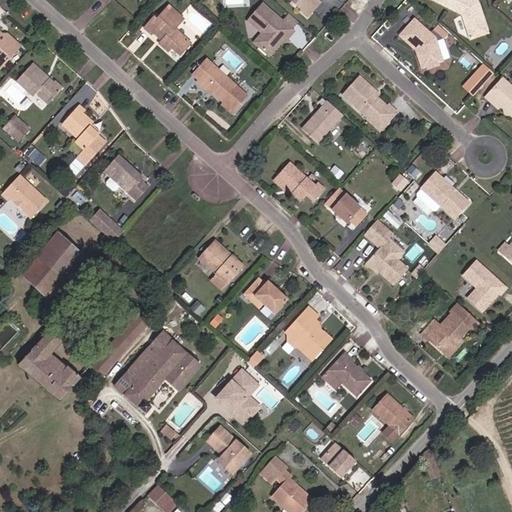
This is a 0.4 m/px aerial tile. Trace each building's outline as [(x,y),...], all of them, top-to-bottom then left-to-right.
[(290,0),(303,10),(302,13),(308,18),(322,3),(318,0),(290,0)] [(471,0),(427,0),(461,18),(465,32),(481,26),(483,21),(477,3),(471,0)] [(165,52),(169,47),(178,55),(188,44),(172,30),(181,20),(166,7),(154,21),(151,18),(142,28),(149,35),(150,34),(154,37),(157,35),(162,39),(157,45),(165,52)] [(247,24),(261,37),(253,46),(268,59),(281,44),(283,45),(293,35),(261,8),(247,24)] [(396,37),(413,52),(419,70),(424,69),(425,72),(438,67),(438,65),(443,63),(435,38),(415,19),(396,37)] [(468,41),(487,36),(483,21),(481,26),(465,32),(468,41)] [(0,62),(3,66),(18,48),(4,36),(0,40),(0,62)] [(199,82),(210,92),(221,102),(233,112),(246,97),(235,87),(204,59),(191,75),(199,82)] [(477,97),(495,71),(482,62),(464,87),(477,97)] [(44,83),(47,79),(31,65),(27,69),(44,83)] [(60,89),(47,79),(44,83),(27,69),(15,83),(31,96),(34,93),(47,104),(60,89)] [(372,93),(375,90),(361,77),(343,96),(371,122),(377,115),(386,125),(397,112),(389,105),(387,107),(378,98),(372,93)] [(486,98),(497,109),(502,105),(511,114),(511,84),(505,79),(486,98)] [(372,93),(378,98),(381,95),(375,90),(372,93)] [(317,145),(343,116),(328,103),(302,130),(317,145)] [(87,164),(105,147),(97,139),(99,137),(91,128),(93,127),(93,126),(83,116),(87,112),(81,107),(63,124),(79,140),(76,143),(84,151),(79,156),(87,164)] [(377,115),(371,122),(381,131),(386,125),(377,115)] [(14,116),(4,128),(19,141),(29,130),(14,116)] [(93,127),(91,128),(99,137),(101,135),(93,127)] [(105,147),(107,145),(99,137),(97,139),(105,147)] [(30,156),(36,149),(32,146),(26,152),(30,156)] [(85,166),(87,164),(79,156),(77,158),(85,166)] [(120,156),(105,173),(110,178),(120,186),(128,194),(136,201),(149,186),(144,181),(143,182),(141,180),(144,176),(120,156)] [(284,190),(285,188),(289,184),(296,190),(293,194),(300,200),(306,195),(311,200),(322,189),(316,183),(313,186),(288,163),(273,181),(284,190)] [(453,220),(468,204),(435,173),(420,189),(421,190),(440,208),(453,220)] [(18,174),(0,193),(7,199),(9,197),(14,201),(17,201),(21,205),(21,208),(30,217),(46,200),(18,174)] [(398,191),(406,181),(399,174),(391,184),(398,191)] [(116,191),(120,186),(110,178),(106,182),(107,185),(113,191),(116,191)] [(285,188),(293,194),(296,190),(289,184),(285,188)] [(338,187),(324,202),(345,221),(349,218),(355,223),(366,211),(338,187)] [(416,197),(432,213),(435,213),(440,208),(421,190),(416,195),(416,197)] [(97,206),(87,217),(111,240),(122,228),(97,206)] [(363,234),(370,241),(384,225),(377,218),(363,234)] [(376,246),(390,230),(384,225),(370,241),(376,246)] [(392,232),(390,230),(376,246),(378,248),(368,259),(379,271),(393,285),(408,269),(382,244),(392,232)] [(30,339),(93,268),(55,234),(20,272),(46,296),(18,328),(30,339)] [(429,243),(438,253),(447,244),(438,235),(429,243)] [(511,240),(508,246),(501,253),(511,262),(511,240)] [(214,242),(199,260),(226,283),(241,266),(214,242)] [(497,249),(501,253),(508,246),(504,242),(497,249)] [(379,271),(368,259),(364,264),(375,275),(379,271)] [(461,275),(475,287),(466,296),(481,309),(497,291),(499,292),(504,286),(475,260),(461,275)] [(244,292),(249,297),(254,293),(262,300),(274,312),(288,297),(268,278),(264,282),(258,277),(244,292)] [(257,305),(262,300),(254,293),(249,297),(257,305)] [(132,316),(138,309),(131,303),(125,310),(132,316)] [(428,340),(442,353),(452,343),(450,341),(455,336),(459,340),(469,328),(473,331),(480,323),(458,303),(450,311),(450,312),(439,325),(434,321),(420,336),(427,342),(428,340)] [(294,338),(316,313),(309,307),(286,331),(288,333),(294,338)] [(132,316),(104,349),(116,360),(150,319),(138,309),(132,316)] [(318,316),(316,313),(294,338),(297,341),(297,346),(310,358),(329,339),(319,330),(314,330),(311,328),(316,323),(317,322),(315,320),(318,316)] [(213,326),(220,317),(216,314),(209,322),(213,326)] [(23,363),(58,395),(77,374),(65,364),(64,365),(47,350),(60,336),(51,326),(18,359),(23,363)] [(163,332),(129,371),(138,379),(172,340),(163,332)] [(463,343),(459,340),(455,336),(450,341),(452,343),(442,353),(447,358),(463,343)] [(297,341),(294,338),(289,344),(293,346),(297,346),(297,341)] [(172,340),(138,379),(129,371),(117,386),(148,412),(154,406),(148,400),(166,379),(178,390),(199,365),(172,340)] [(103,374),(116,360),(104,349),(94,341),(76,362),(83,367),(88,361),(103,374)] [(344,353),(327,371),(339,381),(354,395),(369,380),(349,361),(351,359),(344,353)] [(243,370),(218,397),(244,422),(259,406),(248,395),(258,384),(243,370)] [(339,381),(327,371),(320,378),(331,389),(339,381)] [(414,416),(388,394),(374,408),(392,423),(400,431),(414,416)] [(400,431),(392,423),(385,431),(394,439),(400,431)] [(251,453),(221,424),(210,436),(216,441),(213,444),(223,453),(227,458),(222,463),(232,473),(251,453)] [(216,441),(210,436),(208,439),(213,444),(216,441)] [(348,479),(362,460),(335,440),(321,459),(348,479)] [(436,454),(430,446),(421,456),(429,479),(443,475),(436,454)] [(227,458),(223,453),(218,458),(222,463),(227,458)] [(273,479),(284,467),(275,459),(265,470),(273,479)] [(286,469),(284,467),(273,479),(275,480),(274,482),(281,488),(272,497),(287,511),(301,511),(311,502),(288,480),(291,478),(284,472),(286,469)] [(165,493),(157,485),(152,490),(146,496),(155,504),(165,493)] [(169,497),(165,493),(155,504),(159,508),(169,497)]
